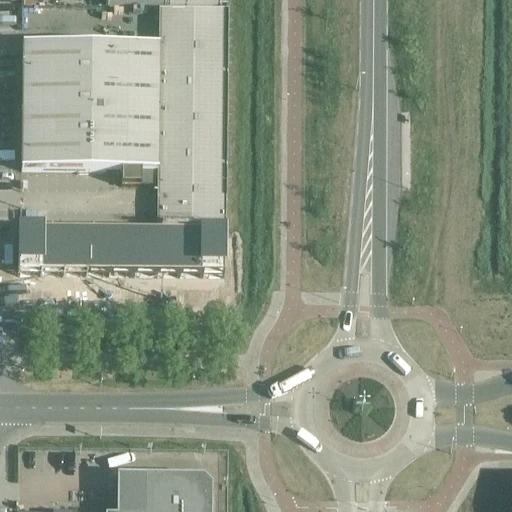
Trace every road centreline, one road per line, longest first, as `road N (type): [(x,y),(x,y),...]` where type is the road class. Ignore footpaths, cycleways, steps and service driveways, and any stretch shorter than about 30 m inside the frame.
road 1 (tertiary): [(372,0),(368,209)]
road 2 (unknown): [(0,482),(198,479)]
road 3 (secondary): [(0,408),(177,410)]
road 4 (tertiary): [(368,209),(337,358)]
road 5 (tertiary): [(391,356),(368,209)]
road 6 (secondary): [(314,379),(177,410)]
road 7 (secondary): [(177,410),(287,426),(310,438)]
